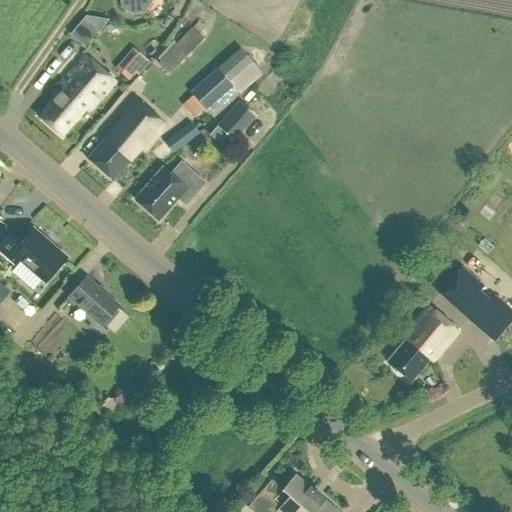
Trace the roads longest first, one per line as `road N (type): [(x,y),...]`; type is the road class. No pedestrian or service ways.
road 1 (secondary): [(367,460),(0,135)]
road 2 (residential): [(367,460),(511,381)]
